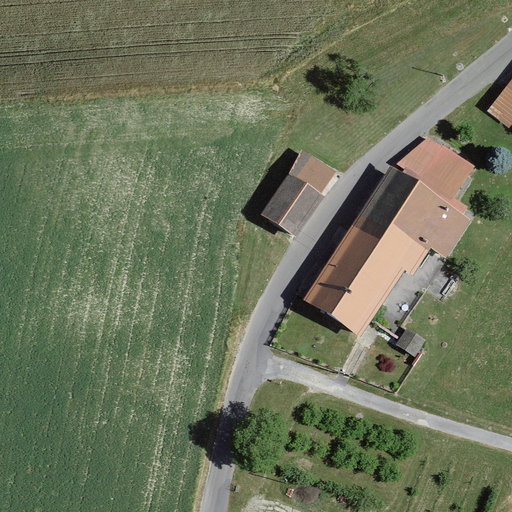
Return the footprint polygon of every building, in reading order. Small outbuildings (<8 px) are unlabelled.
[(511,75),(486,109),(509,126),(511,121),(511,75)] [(429,138),(392,168),(463,216),(469,209),(455,199),(476,166),(429,138)] [(339,174),(304,153),(264,218),(298,240),(339,174)] [(463,216),(392,168),(302,301),(360,340),(405,274),(412,279),(432,250),(446,260),(472,222),(463,216)] [(407,329),(396,346),(415,358),(426,342),(407,329)]
